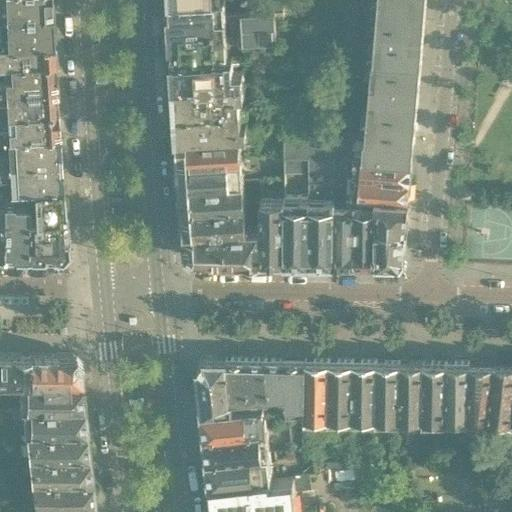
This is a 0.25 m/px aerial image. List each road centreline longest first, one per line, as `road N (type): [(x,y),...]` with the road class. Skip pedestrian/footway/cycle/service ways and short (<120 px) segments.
road 1 (residential): [(453,0),(427,293)]
road 2 (residential): [(163,290),(143,0)]
road 3 (residential): [(78,0),(99,289)]
road 4 (residential): [(163,290),(427,293)]
road 5 (residential): [(99,289),(122,511)]
road 6 (residential): [(186,511),(163,290)]
